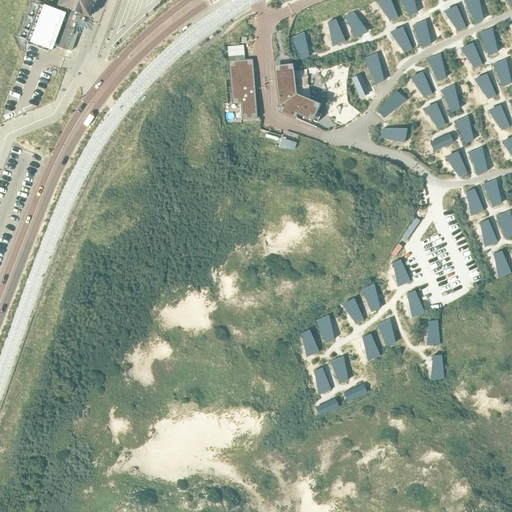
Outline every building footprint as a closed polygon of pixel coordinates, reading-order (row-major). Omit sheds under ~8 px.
[(62,0),(60,7),(85,17),(91,0),(62,0)] [(389,0),(379,0),(389,19),(397,16),(389,0)] [(411,0),(401,0),(409,16),(417,12),(411,0)] [(474,0),(466,0),(465,0),(475,23),(483,19),(474,0)] [(52,45),(66,50),(75,25),(83,22),(85,17),(60,7),(58,11),(40,5),(26,44),(49,52),(52,45)] [(456,6),(448,9),(458,32),(467,28),(456,6)] [(353,12),(345,15),(355,38),(363,34),(353,12)] [(334,18),(326,22),(336,44),(344,40),(334,18)] [(420,21),(412,25),(422,47),(430,44),(420,21)] [(402,26),(394,30),(404,52),(413,48),(402,26)] [(488,29),(480,32),(490,55),(498,51),(488,29)] [(299,35),(291,39),(301,61),(309,57),(299,35)] [(473,43),(465,46),(475,69),(483,65),(473,43)] [(244,46),(227,47),(228,56),(245,56),(244,46)] [(436,55),(428,59),(438,81),(446,78),(436,55)] [(374,58),(366,61),(376,84),(384,80),(374,58)] [(257,119),(254,89),(252,89),(250,62),(243,62),(243,60),(252,60),(252,59),(228,61),(232,105),(240,104),(241,120),(257,119)] [(501,61),(493,64),(503,87),(511,83),(501,61)] [(286,70),(286,67),(279,68),(280,71),(275,72),(276,88),(279,105),(279,112),(294,118),(296,114),(317,123),(320,114),(315,112),(319,105),(295,94),(292,70),(286,70)] [(423,71),(415,75),(425,97),(433,94),(423,71)] [(487,73),(479,77),(489,99),(497,96),(487,73)] [(360,74),(351,78),(358,94),(368,89),(360,74)] [(449,86),(441,89),(451,112),(460,108),(449,86)] [(392,92),(376,111),(383,117),(399,98),(392,92)] [(437,102),(428,106),(439,128),(447,125),(437,102)] [(500,104),(492,108),(502,130),(510,126),(500,104)] [(463,117),(455,121),(465,143),(473,140),(463,117)] [(381,129),(380,137),(404,142),(406,133),(381,129)] [(297,140),(262,131),(259,142),(295,151),(297,140)] [(449,133),(434,140),(438,149),(453,142),(449,133)] [(477,148),(468,152),(479,174),(487,171),(477,148)] [(457,150),(449,154),(459,176),(467,173),(457,150)] [(491,181),(483,185),(493,207),(501,203),(491,181)] [(473,189),(465,192),(475,214),(483,211),(473,189)] [(511,229),(505,213),(497,216),(506,238),(511,235),(511,229)] [(487,220),(479,223),(489,245),(497,242),(487,220)] [(501,251),(493,255),(502,277),(511,273),(501,251)] [(400,260),(392,263),(402,285),(410,281),(400,260)] [(369,287),(361,290),(371,312),(379,309),(369,287)] [(414,290),(406,294),(416,316),(424,312),(414,290)] [(353,299),(345,302),(355,324),(363,320),(353,299)] [(324,317),(316,321),(326,343),(334,339),(324,317)] [(437,320),(428,321),(431,345),(440,344),(437,320)] [(385,321),(377,325),(387,347),(395,343),(385,321)] [(309,330),(300,334),(310,355),(319,352),(309,330)] [(370,334),(361,338),(372,359),(380,356),(370,334)] [(441,355),(432,356),(435,380),(444,379),(441,355)] [(338,358),(330,362),(339,384),(348,381),(338,358)] [(321,368),(313,371),(323,393),(331,390),(321,368)] [(358,387),(343,393),(347,402),(361,395),(358,387)] [(335,399),(321,405),(324,413),(339,407),(335,399)]
